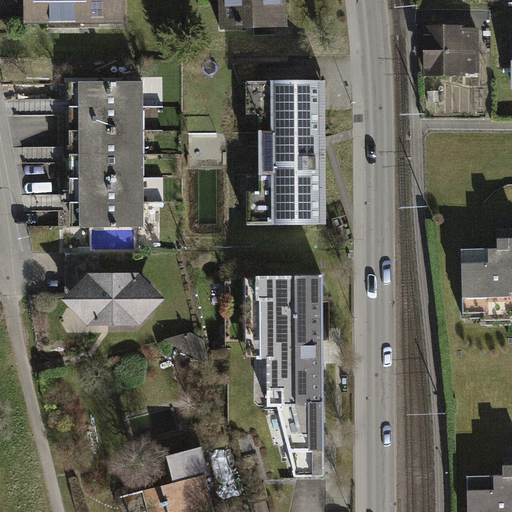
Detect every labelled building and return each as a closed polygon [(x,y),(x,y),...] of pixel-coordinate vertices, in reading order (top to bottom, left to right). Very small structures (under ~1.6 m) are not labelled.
[(29,0),(29,22),(127,21),(126,0),(29,0)] [(289,0),(224,0),(226,27),(291,25),(289,0)] [(483,26),(428,26),(427,75),(469,75),(469,70),(482,70),(483,26)] [(323,78),(247,79),(247,113),(260,113),(260,191),(246,192),(246,227),(324,226),(324,143),(323,78)] [(148,227),(147,80),(84,80),(84,103),(84,115),(85,146),(85,157),(85,200),(85,213),(85,228),(148,227)] [(511,232),(500,233),(501,245),(465,246),(467,318),(486,318),(486,325),(511,324),(511,232)] [(138,252),(63,251),(62,299),(86,326),(139,325),(164,299),(139,272),(138,252)] [(328,343),(327,274),(249,275),(251,356),(270,357),(272,407),(281,407),(299,477),(330,477),(330,440),(328,343)] [(172,480),(209,471),(203,446),(166,455),(172,480)] [(511,511),(511,459),(505,460),(506,471),(472,472),(473,511),(511,511)] [(148,511),(215,511),(206,474),(143,490),(148,511)]
